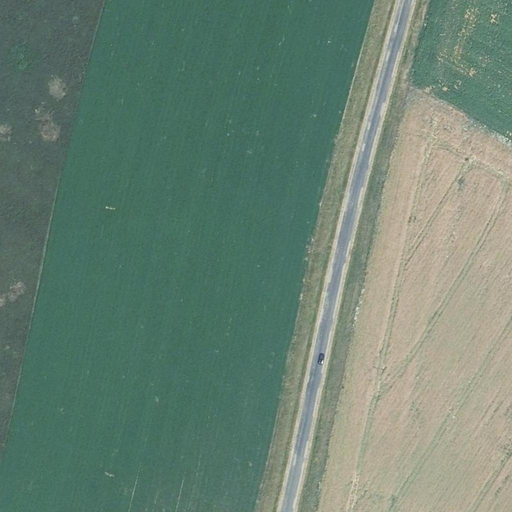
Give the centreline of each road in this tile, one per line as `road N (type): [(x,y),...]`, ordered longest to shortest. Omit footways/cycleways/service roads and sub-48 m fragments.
road 1 (tertiary): [(285,511),(349,210),(405,0)]
road 2 (track): [(381,0),(263,511)]
